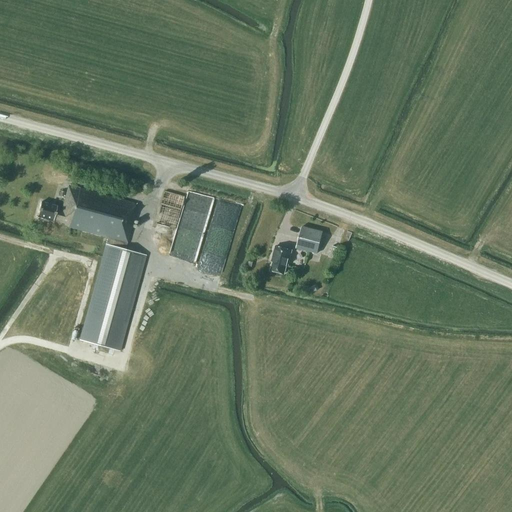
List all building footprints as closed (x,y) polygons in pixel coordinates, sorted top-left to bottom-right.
[(133,213),(135,205),(68,186),(61,210),(57,209),(58,206),(41,201),(37,217),(53,222),(53,221),(66,225),(66,227),(107,238),(79,340),(120,352),(146,256),(125,251),(135,214),(133,213)] [(161,207),(180,212),(183,203),(164,197),(161,207)] [(317,254),(323,232),(301,227),(296,249),(317,254)] [(288,267),(292,250),(275,245),(270,262),(272,262),(270,272),(284,276),(287,267),(288,267)] [(334,259),(338,248),(333,246),(328,257),(334,259)]
